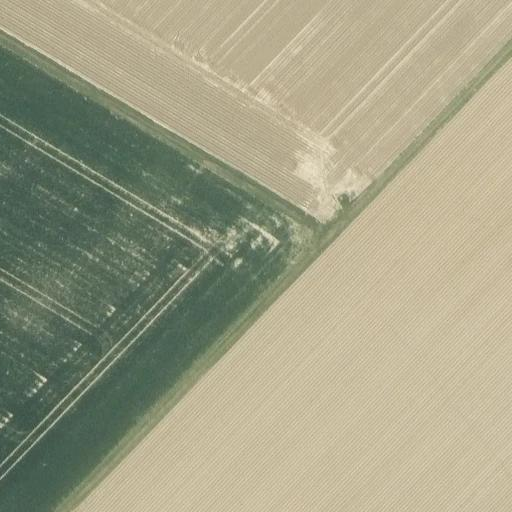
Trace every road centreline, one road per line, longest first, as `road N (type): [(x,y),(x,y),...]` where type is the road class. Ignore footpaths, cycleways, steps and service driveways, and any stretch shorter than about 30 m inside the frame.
road 1 (track): [(65,511),(511,47)]
road 2 (track): [(328,238),(0,39)]
